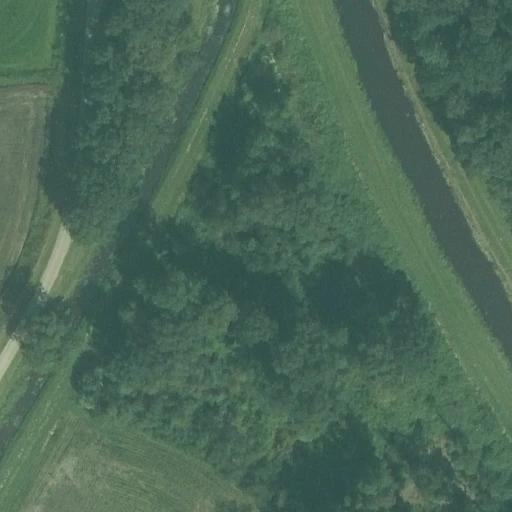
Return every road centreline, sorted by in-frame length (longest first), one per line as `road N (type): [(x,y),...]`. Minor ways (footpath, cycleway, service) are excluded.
road 1 (unclassified): [(0,362),(74,203),(95,0)]
road 2 (track): [(393,0),(455,146),(511,253)]
